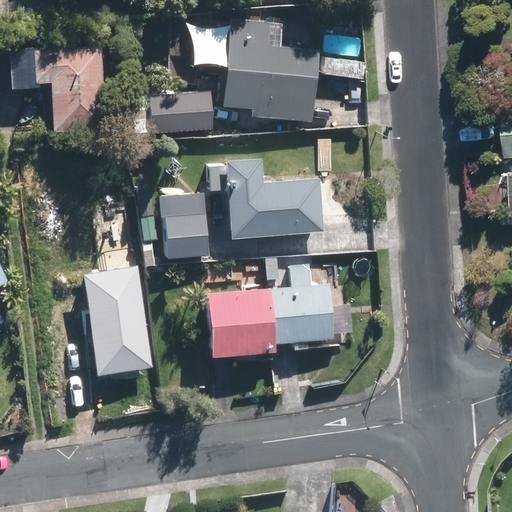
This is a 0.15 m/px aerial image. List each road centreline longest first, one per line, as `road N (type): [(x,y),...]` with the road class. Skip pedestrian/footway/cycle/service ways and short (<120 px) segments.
road 1 (residential): [(0,483),(432,417)]
road 2 (residential): [(406,0),(432,417)]
